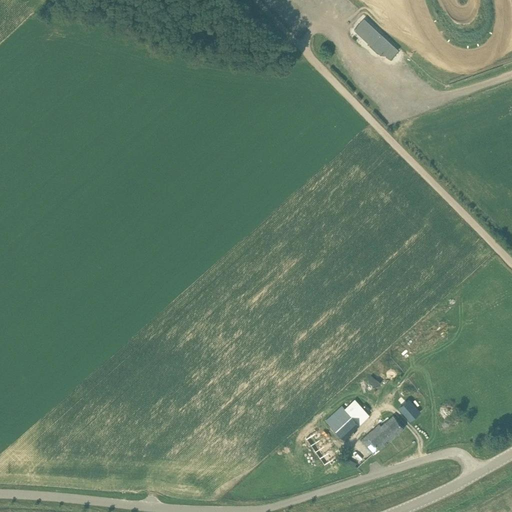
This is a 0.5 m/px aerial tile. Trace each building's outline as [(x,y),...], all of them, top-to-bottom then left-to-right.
[(398,51),(364,19),(354,30),(382,55),(386,55),(390,59),(398,51)] [(381,373),(376,380),(384,386),(389,379),(393,382),(398,374),(378,361),(373,367),(381,373)] [(409,400),(399,408),(410,420),(420,412),(409,400)] [(342,405),(326,420),(343,439),(363,420),(359,415),(359,414),(356,411),(351,416),(342,405)] [(404,428),(393,416),(381,426),(380,424),(361,440),(373,454),(404,428)] [(311,444),(324,465),(334,458),(321,438),(311,444)]
